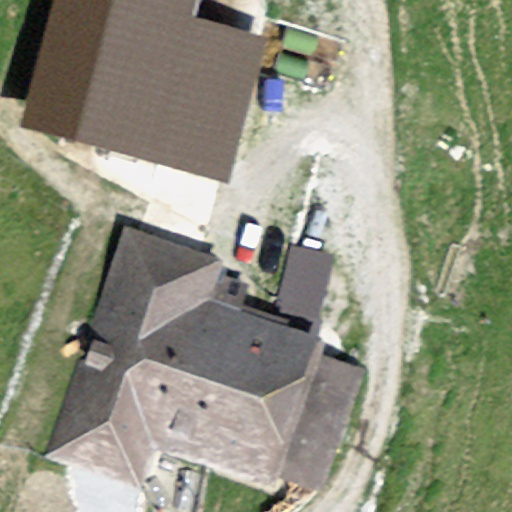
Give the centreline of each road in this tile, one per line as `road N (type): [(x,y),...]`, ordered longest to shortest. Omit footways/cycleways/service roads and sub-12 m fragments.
road 1 (track): [(401,331),(357,126)]
road 2 (track): [(342,511),(401,331)]
